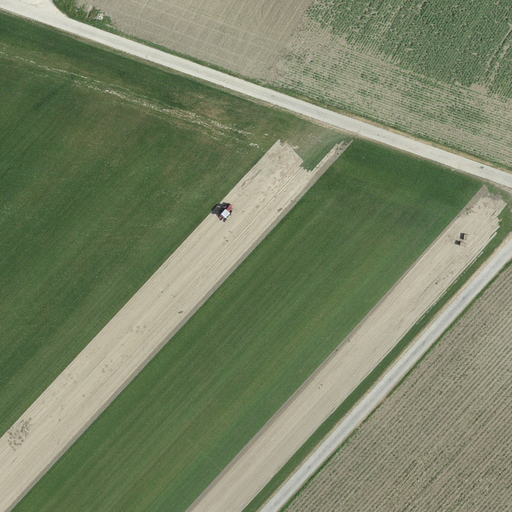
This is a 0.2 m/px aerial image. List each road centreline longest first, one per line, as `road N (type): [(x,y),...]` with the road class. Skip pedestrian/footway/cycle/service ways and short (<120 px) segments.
road 1 (track): [(511,177),(3,0)]
road 2 (track): [(511,243),(261,511)]
